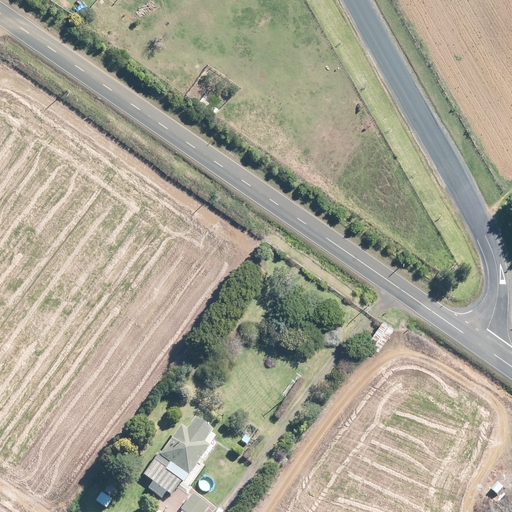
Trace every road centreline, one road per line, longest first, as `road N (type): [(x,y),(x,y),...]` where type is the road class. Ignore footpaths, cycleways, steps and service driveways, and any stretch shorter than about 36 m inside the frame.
road 1 (unclassified): [(0,13),(479,344)]
road 2 (unclassified): [(479,344),(494,303),(485,242),(355,0)]
